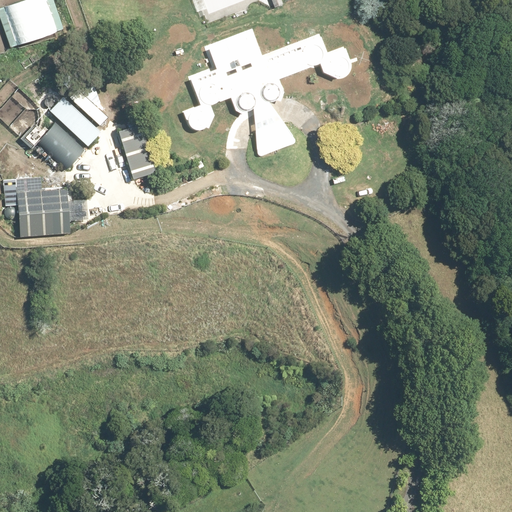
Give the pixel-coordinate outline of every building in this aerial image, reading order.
[(248,14),(247,10),(245,5),(257,1),(256,0),(197,0),(207,24),(235,14),(236,18),(248,14)] [(283,5),(281,0),(270,0),(273,8),(283,5)] [(224,97),(225,101),(231,98),(232,100),(232,102),(232,103),(232,105),(232,106),(232,107),(233,109),(234,110),(234,111),(236,112),(237,113),(238,114),(239,114),(241,115),(242,115),(243,115),(253,111),(257,157),(297,142),(268,103),(277,100),(277,99),(278,98),(279,96),(279,95),(279,94),(280,92),(280,91),(280,90),(280,88),(279,87),(279,86),(278,84),(278,83),(277,82),(276,81),(279,80),(310,68),(322,63),(322,62),(323,61),(323,60),(323,59),(324,57),(324,56),(324,55),(324,54),(325,53),(325,52),(325,50),(325,49),(319,35),(261,57),(252,34),(219,47),(222,56),(212,60),(215,68),(189,78),(195,94),(197,93),(197,95),(198,97),(198,99),(199,100),(201,102),(202,103),(204,104),(206,104),(208,105),(210,105),(212,104),(213,104),(215,103),(216,101),(218,100),(218,99),(224,97)] [(19,85),(9,96),(13,100),(1,113),(0,113),(0,120),(32,150),(38,144),(65,169),(102,131),(64,95),(48,112),(19,85)] [(155,172),(142,132),(120,139),(132,179),(155,172)] [(41,191),(40,179),(3,181),(5,220),(17,219),(19,237),(68,233),(66,189),(41,191)]
